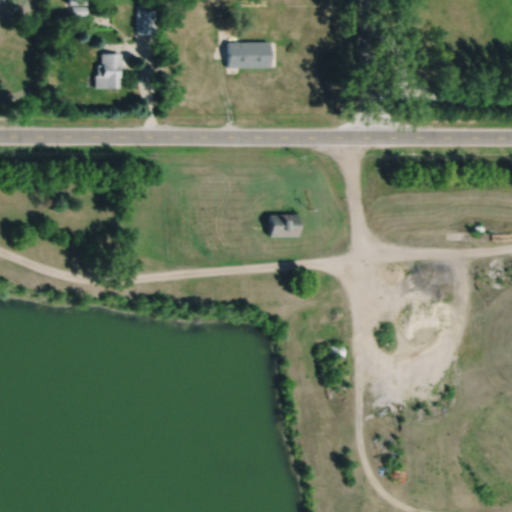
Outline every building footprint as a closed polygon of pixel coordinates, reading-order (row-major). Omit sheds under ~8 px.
[(69,6),(69,15),(84,15),(84,6),(69,6)] [(134,11),(135,34),(153,33),(153,10),(144,10),(136,11),(134,11)] [(225,41),(225,67),(266,67),(266,41),(225,41)] [(98,53),(118,53),(117,77),(115,77),(115,86),(92,86),(92,75),(94,75),(94,66),(98,66),(98,53)] [(266,212),(266,234),(295,234),(295,211),(266,212)] [(328,345),(329,356),(342,355),(341,344),(328,345)]
